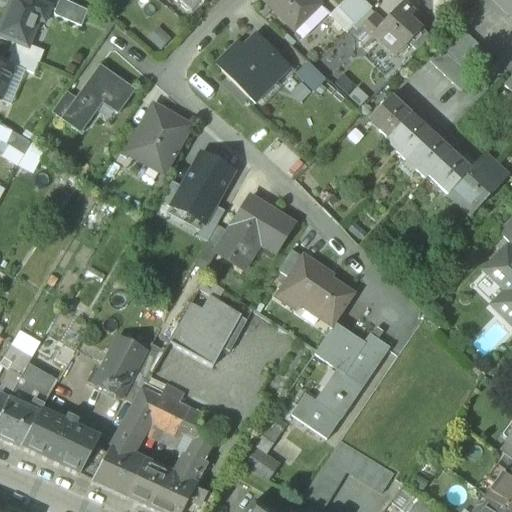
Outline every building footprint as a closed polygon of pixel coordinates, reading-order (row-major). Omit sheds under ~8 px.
[(51,9),(30,0),(12,0),(0,29),(0,38),(28,50),(40,22),(45,25),(51,9)] [(81,10),(60,0),(54,13),(75,23),(81,10)] [(173,0),(178,4),(179,3),(191,15),(200,6),(202,8),(206,3),(204,1),(205,0),(173,0)] [(313,0),(267,0),(263,4),(293,33),(319,6),(313,0)] [(370,10),(360,0),(344,0),(338,7),(356,25),(370,10)] [(381,25),(372,35),(373,36),(396,57),(420,32),(407,20),(412,15),(401,4),(381,25)] [(356,25),(338,7),(328,17),(346,34),(356,25)] [(372,16),(357,31),(367,41),(373,36),(372,35),(381,25),(372,16)] [(458,29),(442,46),(450,54),(467,37),(458,29)] [(289,68),(255,35),(233,57),(229,52),(215,66),(248,99),(269,77),(274,83),(289,68)] [(467,37),(450,54),(459,62),(475,46),(467,37)] [(442,46),(428,61),(436,69),(450,54),(442,46)] [(475,46),(459,62),(466,69),(482,52),(475,46)] [(482,52),(466,69),(475,78),(491,61),(482,52)] [(450,54),(436,69),(444,78),(459,62),(450,54)] [(37,65),(12,55),(7,66),(33,76),(37,65)] [(459,62),(444,78),(452,84),(466,69),(459,62)] [(0,98),(12,69),(0,64),(0,98)] [(325,82),(307,64),(295,76),(313,94),(325,82)] [(76,101),(61,121),(80,135),(102,105),(118,116),(134,93),(100,68),(76,101)] [(466,69),(452,84),(460,93),(475,78),(466,69)] [(511,78),(503,88),(511,96),(511,78)] [(76,101),(66,94),(52,114),(61,121),(76,101)] [(390,99),(367,124),(387,142),(390,139),(410,117),(390,99)] [(138,136),(128,155),(129,155),(162,174),(188,129),(154,109),(138,136)] [(429,135),(410,117),(390,139),(400,148),(394,154),(404,163),(409,157),(429,135)] [(127,130),(114,154),(126,160),(129,155),(128,155),(138,136),(127,130)] [(30,146),(11,134),(5,144),(24,156),(30,146)] [(449,153),(429,135),(409,157),(418,166),(413,172),(423,181),(431,172),(449,153)] [(449,153),(431,172),(442,183),(436,188),(446,197),(450,192),(469,172),(468,171),(449,153)] [(507,178),(483,155),(473,166),(497,188),(507,178)] [(171,210),(203,228),(213,210),(232,176),(200,158),(181,191),(171,210)] [(497,188),(473,166),(468,171),(469,172),(450,192),(467,208),(477,198),(483,203),(497,188)] [(171,210),(181,191),(171,186),(159,206),(170,212),(171,210)] [(226,237),(217,251),(218,252),(230,259),(229,261),(236,265),(252,239),(258,243),(256,247),(273,258),(291,229),(248,201),(226,237)] [(224,216),(213,210),(203,228),(196,241),(207,247),(216,230),(224,216)] [(511,218),(498,234),(511,248),(511,218)] [(207,247),(194,270),(203,277),(218,252),(217,251),(226,237),(216,230),(207,247)] [(511,257),(506,251),(484,273),(506,294),(492,308),(511,327),(511,257)] [(287,283),(301,263),(290,256),(277,276),(287,283)] [(328,278),(302,261),(301,263),(287,283),(277,298),(298,312),(301,306),(334,328),(353,300),(325,282),(328,278)] [(209,302),(217,306),(223,296),(203,285),(197,295),(209,302)] [(189,309),(168,346),(211,371),(221,353),(228,357),(247,323),(217,306),(209,302),(201,316),(189,309)] [(363,346),(334,328),(313,357),(339,375),(318,406),(304,396),(289,418),(326,442),(388,350),(369,338),(363,346)] [(144,355),(115,341),(108,356),(137,370),(144,355)] [(0,368),(10,374),(21,380),(32,359),(11,348),(0,368)] [(159,360),(146,354),(137,370),(119,402),(132,409),(141,392),(148,381),(159,360)] [(137,370),(108,356),(92,388),(119,402),(137,370)] [(58,385),(27,368),(21,380),(8,402),(39,418),(42,413),(58,385)] [(0,398),(8,402),(21,380),(10,374),(0,391),(0,398)] [(148,381),(141,392),(154,399),(160,387),(148,381)] [(154,399),(141,392),(132,409),(130,414),(147,422),(163,432),(175,410),(154,399)] [(0,418),(8,402),(0,398),(0,418)] [(39,418),(8,402),(0,418),(0,441),(19,450),(39,418)] [(220,432),(175,410),(163,432),(191,445),(208,453),(220,432)] [(19,450),(91,484),(104,457),(95,453),(100,441),(75,430),(78,424),(67,418),(64,424),(42,413),(39,418),(19,450)] [(130,414),(91,484),(124,499),(133,485),(132,485),(143,466),(128,457),(147,422),(130,414)] [(282,430),(271,422),(251,451),(262,459),(282,430)] [(339,444),(301,499),(322,511),(345,475),(381,497),(393,477),(339,444)] [(511,448),(505,444),(499,452),(502,455),(511,462),(511,448)] [(191,445),(178,466),(197,475),(208,453),(191,445)] [(251,451),(240,467),(267,485),(278,469),(262,459),(251,451)] [(511,462),(502,455),(493,467),(503,475),(504,473),(511,478),(511,462)] [(143,466),(132,485),(133,485),(124,499),(138,507),(156,473),(143,466)] [(197,475),(178,466),(171,479),(190,488),(197,475)] [(171,479),(156,473),(138,507),(148,511),(177,511),(190,488),(171,479)] [(511,511),(511,478),(504,473),(503,475),(485,500),(502,511),(511,511)] [(438,511),(402,487),(389,505),(398,511),(438,511)] [(502,511),(489,503),(484,510),(477,511),(476,511),(502,511)]
